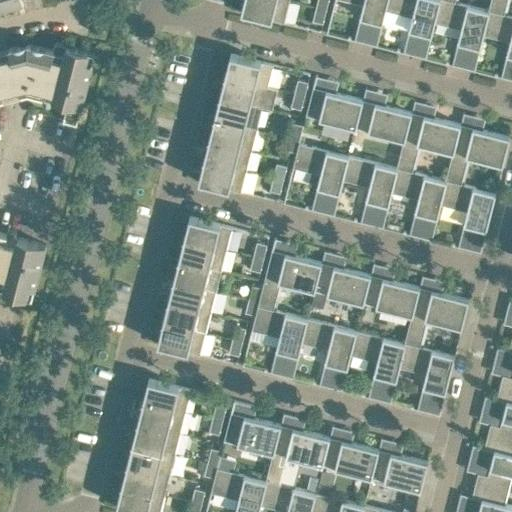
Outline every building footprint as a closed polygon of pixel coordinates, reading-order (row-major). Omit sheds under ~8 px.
[(284,21),(289,0),(243,0),(241,10),(284,21)] [(317,0),(316,6),(327,9),(328,0),(317,0)] [(385,9),(387,0),(348,0),(363,4),(360,16),(383,22),(386,9),(385,9)] [(434,21),(439,0),(387,0),(385,9),(386,9),(412,15),(409,29),(432,34),(435,21),(434,21)] [(483,33),(489,9),(488,9),(455,1),(452,0),(439,0),(434,21),(435,21),(461,28),(458,41),(481,47),(484,34),(483,33)] [(490,0),(488,9),(489,9),(504,13),(507,0),(490,0)] [(323,23),(327,9),(316,6),(313,20),(323,23)] [(511,15),(504,13),(489,9),(483,33),(484,34),(510,40),(507,53),(511,54),(511,15)] [(92,18),(89,30),(101,33),(104,21),(92,18)] [(46,243),(0,231),(0,99),(28,92),(68,102),(63,120),(76,124),(95,51),(55,41),(53,49),(28,42),(0,49),(0,278),(6,280),(4,290),(25,296),(25,294),(23,294),(25,283),(34,285),(33,286),(35,287),(46,243)] [(268,85),(273,63),(231,53),(225,74),(268,85)] [(277,88),(268,85),(225,74),(220,95),(263,106),(272,108),(277,88)] [(298,78),(295,92),(305,94),(308,81),(298,78)] [(301,108),(305,94),(295,92),(291,105),(301,108)] [(360,108),(361,108),(364,99),(336,92),(333,101),(324,99),(311,96),(307,114),(319,117),(356,127),(360,108)] [(257,127),(263,106),(220,95),(215,116),(257,127)] [(409,121),(410,121),(413,111),(385,104),(382,114),(361,108),(360,108),(356,127),(404,139),(409,121)] [(252,148),(257,127),(215,116),(209,137),(252,148)] [(458,133),(459,133),(461,123),(434,116),(431,126),(410,121),(409,121),(404,139),(397,166),(398,167),(412,170),(419,143),(453,152),(458,133)] [(293,122),(290,135),(300,138),(304,124),(293,122)] [(503,164),(510,136),(482,129),(480,138),(459,133),(458,133),(453,152),(446,179),(447,179),(461,183),(468,156),(503,164)] [(297,152),(299,142),(300,138),(290,135),(286,149),(297,152)] [(247,169),(252,148),(209,137),(204,158),(247,169)] [(343,178),(348,154),(299,142),(297,152),(293,166),(321,173),(317,186),(340,192),(343,178)] [(392,191),(398,167),(397,166),(348,154),(343,178),(369,185),(366,198),(389,204),(392,191)] [(241,191),(247,169),(204,158),(199,180),(241,191)] [(277,162),(273,176),(284,178),(287,164),(277,162)] [(441,203),(447,179),(446,179),(412,170),(398,167),(392,191),(418,197),(415,211),(438,216),(441,203)] [(280,192),(284,178),(273,176),(270,189),(280,192)] [(487,229),(496,191),(461,183),(447,179),(441,203),(467,210),(464,223),(487,229)] [(227,248),(232,226),(190,215),(184,237),(227,248)] [(222,269),(227,248),(184,237),(179,258),(222,269)] [(257,241),(254,254),(264,257),(267,244),(257,241)] [(260,271),(264,257),(254,254),(250,268),(260,271)] [(319,271),(320,271),(323,261),(295,254),(292,264),(270,259),(263,287),(259,300),(258,304),(273,308),(280,280),(315,289),(319,271)] [(216,290),(222,269),(179,258),(174,279),(216,290)] [(368,283),(369,283),(372,274),(344,266),(341,276),(320,271),(319,271),(315,289),(316,290),(313,303),(324,305),(327,292),(363,302),(368,283)] [(211,311),(216,290),(174,279),(168,300),(211,311)] [(417,295),(418,296),(421,286),(393,279),(390,289),(369,283),(368,283),(363,302),(412,314),(417,295)] [(259,300),(263,287),(252,284),(249,298),(259,300)] [(462,327),(469,298),(442,291),(439,301),(418,296),(417,295),(412,314),(405,341),(405,342),(420,345),(427,318),(462,327)] [(258,304),(259,300),(249,298),(245,311),(256,314),(258,304)] [(206,332),(211,311),(168,300),(163,321),(206,332)] [(307,317),(273,308),(258,304),(256,314),(252,328),(279,335),(276,348),(299,354),(302,341),(307,317)] [(350,353),(356,329),(307,317),(302,341),(328,348),(325,361),(348,367),(351,353),(350,353)] [(200,353),(206,332),(163,321),(158,343),(200,353)] [(236,325),(232,338),(243,341),(246,327),(236,325)] [(405,342),(405,341),(356,329),(350,353),(351,353),(377,360),(374,373),(397,379),(400,366),(399,366),(405,342)] [(239,355),(243,341),(232,338),(229,352),(239,355)] [(455,354),(420,345),(405,342),(399,366),(400,366),(426,372),(423,386),(446,391),(455,354)] [(511,375),(503,374),(497,398),(506,401),(507,400),(511,401),(511,375)] [(186,410),(191,388),(149,378),(143,399),(186,410)] [(181,431),(186,410),(143,399),(138,420),(181,431)] [(511,401),(507,400),(506,401),(500,425),(491,422),(484,447),(494,450),(494,449),(511,453),(511,401)] [(216,403),(213,417),(223,419),(226,406),(216,403)] [(278,433),(279,433),(282,423),(254,416),(251,426),(229,421),(225,439),(237,442),(273,451),(274,452),(278,433)] [(220,433),(223,419),(213,417),(209,431),(220,433)] [(175,452),(181,431),(138,420),(133,441),(175,452)] [(327,446),(328,446),(331,436),(303,429),(300,439),(279,433),(278,433),(274,452),(273,451),(266,479),(267,479),(282,483),(289,456),(323,464),(327,446)] [(170,473),(175,452),(133,441),(127,462),(170,473)] [(376,458),(377,458),(380,448),(352,441),(349,451),(328,446),(327,446),(323,464),(372,477),(376,458)] [(211,447),(208,460),(218,463),(222,449),(211,447)] [(511,453),(494,449),(494,450),(488,474),(478,471),(472,496),(482,498),(505,503),(511,475),(511,453)] [(421,489),(428,461),(401,453),(398,463),(377,458),(376,458),(372,477),(421,489)] [(215,477),(218,467),(218,463),(208,460),(205,474),(215,477)] [(165,494),(170,473),(127,462),(122,483),(165,494)] [(261,503),(267,479),(266,479),(218,467),(215,477),(212,491),(239,498),(235,511),(240,511),(259,511),(261,503)] [(310,511),(316,491),(282,483),(267,479),(261,503),(287,510),(286,511),(310,511)] [(144,511),(160,511),(165,494),(122,483),(117,505),(144,511)] [(195,487),(192,501),(202,503),(205,489),(195,487)] [(362,511),(365,504),(316,491),(310,511),(362,511)] [(511,511),(511,504),(505,503),(482,498),(478,511),(511,511)] [(199,511),(202,503),(192,501),(188,511),(199,511)]
